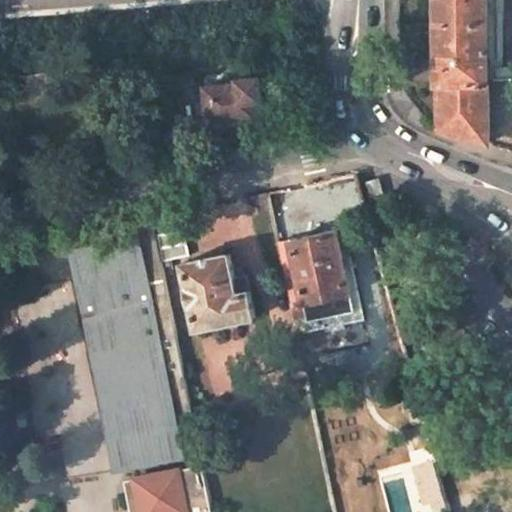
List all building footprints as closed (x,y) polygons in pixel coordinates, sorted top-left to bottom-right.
[(438,0),(439,128),(453,132),(488,142),(487,0),(438,0)] [(237,79),(203,82),(204,96),(202,96),(197,102),(198,112),(203,116),(206,116),(207,120),(259,115),(258,97),(261,96),(259,73),(236,75),(237,79)] [(340,177),(346,200),(362,196),(356,173),(340,177)] [(367,182),(371,197),(384,193),(380,179),(367,182)] [(191,257),(182,212),(154,218),(163,262),(191,257)] [(91,294),(100,293),(103,309),(94,311),(102,348),(112,346),(116,362),(110,364),(116,395),(112,396),(120,434),(124,433),(168,424),(176,422),(175,418),(194,414),(163,262),(154,218),(79,235),(81,248),(74,250),(84,296),(91,294)] [(344,255),(338,229),(292,239),(297,265),(283,268),(290,301),(304,298),(305,303),(353,293),(347,268),(344,255)] [(239,292),(230,252),(184,263),(198,327),(257,313),(251,289),(239,292)] [(356,266),(353,253),(344,255),(347,268),(356,266)] [(251,289),(248,275),(236,278),(239,292),(251,289)] [(91,294),(94,311),(103,309),(100,293),(91,294)] [(416,392),(403,396),(411,423),(424,420),(416,392)] [(168,424),(124,433),(131,468),(175,459),(168,424)] [(511,511),(511,454),(439,473),(449,511),(511,511)] [(213,511),(204,465),(127,480),(133,511),(213,511)]
